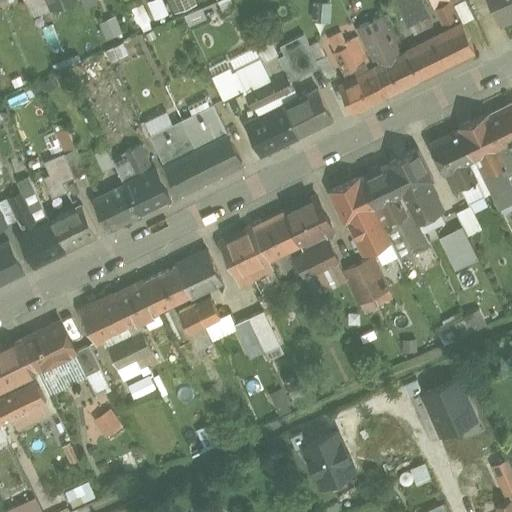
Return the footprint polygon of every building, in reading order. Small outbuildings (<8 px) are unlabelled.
[(151,0),(159,18),(173,12),(168,0),(151,0)] [(198,0),(174,0),(181,11),(200,1),(198,0)] [(318,0),(319,19),(336,19),(336,0),(318,0)] [(424,0),(395,0),(407,24),(430,13),(424,0)] [(458,15),(451,0),(432,0),(444,22),(458,15)] [(511,0),(492,0),(502,20),(511,15),(511,0)] [(149,1),(137,5),(144,29),(157,25),(149,1)] [(104,20),(111,37),(127,31),(120,14),(104,20)] [(463,24),(407,51),(419,76),(475,49),(463,24)] [(396,45),(387,25),(374,31),(384,51),(396,45)] [(384,51),(374,31),(365,36),(374,55),(384,51)] [(304,32),(280,43),(296,76),(320,64),(304,32)] [(366,59),(355,36),(345,41),(347,44),(349,44),(358,63),(366,59)] [(347,44),(336,50),(345,70),(358,63),(349,44),(347,44)] [(407,51),(375,67),(387,92),(419,76),(407,51)] [(230,66),(213,74),(224,97),(241,89),(230,66)] [(375,67),(342,83),(354,108),(387,92),(375,67)] [(295,88),(285,68),(269,75),(279,95),(295,88)] [(269,75),(254,83),(264,103),(279,95),(269,75)] [(318,87),(283,104),(284,104),(297,131),(297,132),(332,115),(318,87)] [(279,95),(264,103),(268,112),(284,104),(283,104),(279,95)] [(213,101),(182,117),(211,175),(242,159),(213,101)] [(511,101),(489,112),(489,111),(459,125),(474,156),(479,154),(496,146),(509,139),(511,137),(511,101)] [(268,112),(249,122),(262,149),(297,131),(284,104),(268,112)] [(182,117),(150,133),(179,190),(211,175),(182,117)] [(57,150),(78,143),(72,124),(50,131),(57,150)] [(460,127),(430,141),(444,171),(468,159),(474,156),(459,125),(459,126),(460,127)] [(150,162),(140,143),(125,150),(134,169),(135,169),(149,162),(150,162)] [(419,145),(388,160),(360,174),(375,204),(397,193),(403,191),(406,196),(412,208),(416,217),(441,205),(428,179),(434,176),(419,145)] [(496,146),(479,154),(488,172),(494,169),(503,165),(505,164),(499,151),(496,146)] [(511,162),(505,148),(499,151),(505,164),(503,165),(505,170),(511,167),(511,162)] [(75,174),(65,150),(45,159),(55,184),(75,174)] [(125,150),(115,155),(127,181),(138,176),(135,169),(134,169),(125,150)] [(468,159),(452,167),(460,185),(477,177),(468,159)] [(149,162),(135,169),(138,176),(152,169),(149,162)] [(127,181),(126,182),(139,209),(169,194),(156,167),(152,169),(138,176),(127,181)] [(494,169),(488,172),(484,173),(488,180),(498,175),(494,169)] [(360,174),(330,188),(346,219),(350,217),(366,249),(390,237),(386,227),(375,204),(360,174)] [(126,182),(95,197),(108,224),(139,209),(126,182)] [(47,212),(34,186),(23,191),(27,198),(37,217),(47,212)] [(488,186),(471,195),(485,223),(501,214),(488,186)] [(375,204),(386,227),(393,224),(390,219),(406,211),(400,199),(397,193),(375,204)] [(317,194),(285,210),(299,240),(331,224),(317,194)] [(9,196),(0,200),(0,202),(9,220),(19,215),(9,196)] [(412,208),(406,196),(400,199),(406,211),(412,208)] [(27,198),(15,204),(24,223),(37,217),(27,198)] [(83,202),(52,217),(65,245),(66,246),(97,231),(83,202)] [(285,210),(255,224),(269,255),(299,240),(285,210)] [(466,228),(457,210),(448,215),(457,233),(456,233),(463,249),(473,245),(465,229),(466,228)] [(52,218),(21,233),(34,260),(65,245),(52,218)] [(418,219),(406,225),(411,233),(406,235),(413,249),(429,242),(418,219)] [(254,224),(222,240),(241,279),(273,263),(269,255),(255,224),(254,224)] [(328,237),(307,247),(318,267),(338,257),(328,237)] [(9,239),(0,243),(0,277),(22,266),(9,239)] [(208,247),(177,262),(191,292),(222,278),(222,277),(208,247)] [(307,247),(294,253),(304,274),(318,267),(307,247)] [(372,254),(358,261),(374,293),(388,286),(372,254)] [(358,261),(344,268),(360,300),(374,293),(358,261)] [(177,262),(145,277),(159,307),(191,292),(177,262)] [(145,277),(114,292),(129,322),(159,307),(145,277)] [(129,322),(114,292),(83,307),(98,337),(129,322)] [(221,314),(211,294),(196,301),(206,322),(221,314)] [(196,301),(179,309),(189,330),(206,322),(196,301)] [(279,340),(264,307),(249,314),(260,338),(264,347),(279,340)] [(249,314),(235,321),(246,344),(260,338),(249,314)] [(61,317),(23,336),(37,366),(38,367),(75,349),(76,348),(61,317)] [(206,322),(189,330),(197,347),(208,343),(214,354),(221,350),(206,322)] [(143,327),(126,335),(136,355),(152,347),(143,327)] [(126,335),(109,343),(119,364),(136,355),(126,335)] [(23,336),(0,347),(0,383),(37,366),(23,336)] [(102,365),(90,341),(76,348),(75,349),(86,372),(102,365)] [(102,365),(86,372),(96,391),(111,383),(102,365)] [(156,373),(134,382),(139,394),(161,385),(156,373)] [(422,388),(443,434),(477,418),(457,373),(422,388)] [(37,378),(2,394),(12,415),(46,398),(37,378)] [(287,385),(274,390),(283,413),(296,408),(287,385)] [(98,416),(111,435),(128,424),(116,405),(98,416)] [(337,416),(300,432),(323,484),(360,468),(337,416)] [(127,439),(91,454),(96,465),(131,450),(127,439)] [(511,490),(511,466),(508,458),(493,464),(506,493),(511,490)] [(93,479),(70,488),(76,504),(100,495),(93,479)] [(24,504),(9,511),(44,511),(37,497),(24,502),(24,504)] [(500,511),(511,511),(511,498),(497,505),(500,511)]
